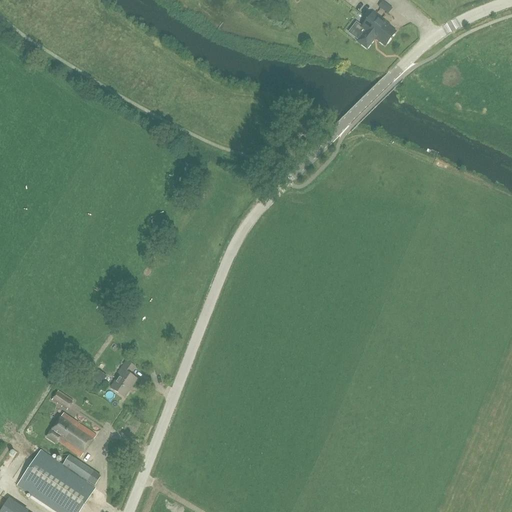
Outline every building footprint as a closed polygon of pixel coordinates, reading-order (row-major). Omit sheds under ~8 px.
[(378,7),(388,14),(393,9),(383,1),(378,7)] [(385,46),(395,32),(388,26),(389,25),(373,13),(362,28),(365,30),(357,41),(367,48),(375,38),(385,46)] [(124,398),(137,379),(129,374),(135,367),(126,361),(118,373),(120,375),(111,388),(124,398)] [(98,370),(95,375),(92,374),(90,378),(96,382),(103,373),(98,370)] [(73,401),(58,391),(52,400),(57,404),(58,402),(63,405),(62,407),(67,410),(73,401)] [(81,458),(96,435),(63,413),(47,437),(57,444),(58,442),(81,458)] [(69,455),(62,466),(40,452),(18,485),(58,511),(79,511),(95,489),(86,483),(87,481),(94,486),(100,477),(69,455)] [(0,511),(23,511),(7,501),(0,511)]
